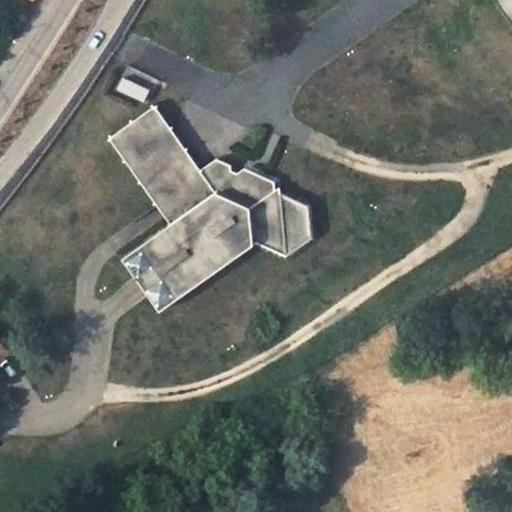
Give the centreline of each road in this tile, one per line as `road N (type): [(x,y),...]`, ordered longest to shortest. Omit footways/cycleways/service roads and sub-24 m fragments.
road 1 (track): [(89,391),(158,399),(211,388),(265,364),(449,239),(481,198),(480,172)]
road 2 (tertiary): [(0,174),(125,0)]
road 3 (track): [(332,150),(437,175),(511,161)]
